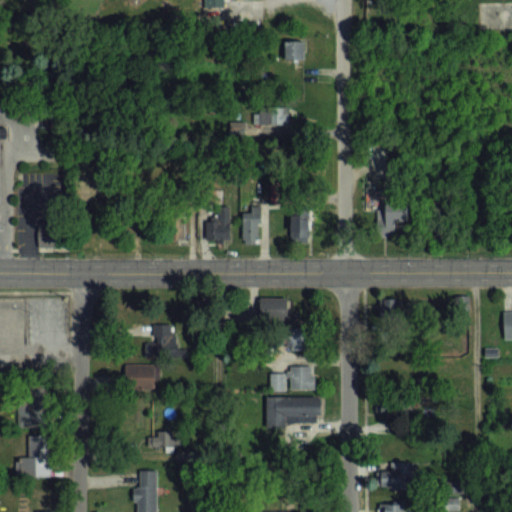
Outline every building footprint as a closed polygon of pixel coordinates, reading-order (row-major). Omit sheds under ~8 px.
[(203,0),(204,12),(224,12),(224,0),(203,0)] [(285,58),(303,58),(303,40),(285,40),(285,58)] [(287,123),(287,110),(264,110),(264,123),(287,123)] [(410,201),(377,201),(377,235),(395,235),(395,222),(410,222),(410,201)] [(207,240),(229,240),(229,206),(215,206),(215,218),(207,218),(207,240)] [(243,243),(260,243),(260,207),(243,207),(243,243)] [(65,245),(37,245),(37,224),(45,224),(45,210),(65,210),(65,245)] [(290,211),(290,244),(309,244),(309,211),(290,211)] [(166,222),(166,239),(186,239),(186,222),(166,222)] [(291,297),(259,297),(259,319),(291,319),(291,297)] [(399,299),(381,299),(381,322),(399,322),(399,299)] [(176,324),(142,324),(142,357),(176,357),(176,324)] [(287,328),(287,350),(309,350),(309,328),(287,328)] [(124,388),(157,388),(157,364),(124,364),(124,388)] [(315,390),(314,365),(289,366),(289,373),(270,374),(270,391),(315,390)] [(48,386),(18,386),(18,426),(48,426),(48,386)] [(266,424),(320,424),(320,397),(266,397),(266,424)] [(375,397),(375,413),(407,413),(407,397),(375,397)] [(174,430),(147,430),(147,446),(185,446),(185,436),(174,436),(174,430)] [(51,435),(28,435),(28,458),(22,458),(22,477),(51,477),(51,435)] [(406,442),(396,445),(398,453),(408,451),(406,442)] [(157,511),(158,469),(140,469),(140,487),(135,487),(134,511),(157,511)] [(380,488),(411,488),(411,472),(380,472),(380,488)]
